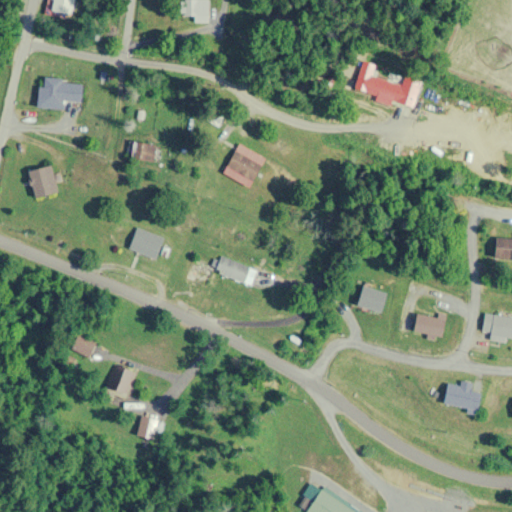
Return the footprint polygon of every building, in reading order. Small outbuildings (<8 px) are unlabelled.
[(47,0),(45,12),(68,18),(73,0),(47,0)] [(206,16),(206,0),(182,0),(183,16),(206,16)] [(412,108),(420,80),(402,75),(400,83),(372,75),(375,64),(361,61),(353,91),(412,108)] [(37,107),(65,109),(65,101),(80,102),(82,82),(39,79),(37,107)] [(249,187),(265,158),(238,143),(222,172),(249,187)] [(153,161),(156,146),(142,144),(139,159),(153,161)] [(26,171),(34,199),(57,192),(49,164),(26,171)] [(163,237),(135,228),(128,250),(156,259),(163,237)] [(511,237),(493,237),(493,260),(511,259),(511,237)] [(249,267),(218,256),(214,265),(192,257),(183,283),(206,291),(212,272),(243,283),(249,267)] [(386,294),(362,286),(356,305),(380,313),(386,294)] [(511,317),(484,313),(480,333),(511,338),(511,317)] [(413,333),(443,335),(443,317),(414,315),(413,333)] [(86,358),(95,343),(79,333),(70,348),(86,358)] [(103,390),(123,398),(134,371),(114,363),(103,390)] [(447,383),(442,403),(476,412),(481,393),(471,390),(473,382),(461,379),(459,386),(447,383)] [(135,433),(150,439),(157,422),(142,416),(135,433)] [(359,511),(319,488),(304,511),(359,511)]
